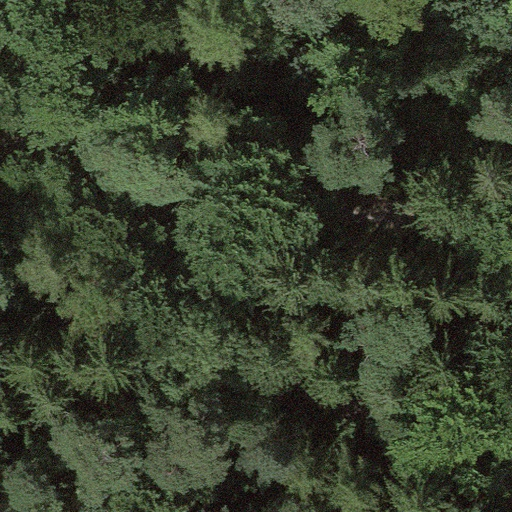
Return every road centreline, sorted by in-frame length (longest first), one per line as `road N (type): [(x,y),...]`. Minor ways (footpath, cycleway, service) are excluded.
road 1 (track): [(0,231),(511,449)]
road 2 (track): [(511,215),(296,195),(0,127)]
